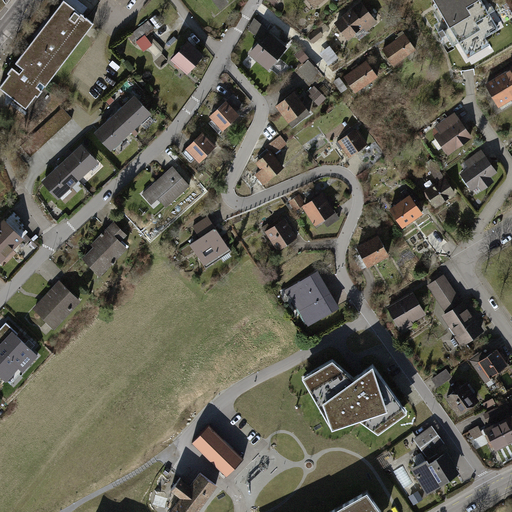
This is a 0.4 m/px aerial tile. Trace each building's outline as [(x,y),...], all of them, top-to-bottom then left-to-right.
[(104,23),(74,0),(10,87),(40,109),(104,23)] [(313,0),(322,10),(333,0),(313,0)] [(482,0),(437,0),(452,25),(448,27),(468,61),(490,48),(485,40),(501,31),(482,0)] [(374,2),(345,22),(361,43),(389,24),(374,2)] [(257,20),(249,30),(264,42),(272,32),(257,20)] [(418,33),(395,49),(407,67),(430,51),(418,33)] [(277,34),(258,54),(278,73),(297,53),(277,34)] [(211,56),(192,40),(177,59),(196,75),(211,56)] [(321,55),(329,68),(341,62),(333,48),(321,55)] [(378,60),(355,76),(368,96),(392,80),(378,60)] [(511,67),(485,81),(498,106),(511,98),(511,67)] [(308,92),(291,107),(307,126),(324,111),(308,92)] [(159,113),(141,94),(101,132),(119,151),(159,113)] [(252,116),(237,101),(221,117),(236,132),(252,116)] [(64,109),(44,128),(54,138),(73,119),(64,109)] [(479,142),(458,113),(434,131),(456,160),(479,142)] [(365,130),(348,143),(360,159),(378,146),(365,130)] [(229,149),(213,134),(198,150),(213,165),(229,149)] [(108,162),(89,142),(49,180),(67,200),(108,162)] [(261,156),(255,161),(261,168),(255,173),(264,184),(270,178),(285,165),(270,148),(261,156)] [(474,169),(465,174),(480,192),(487,188),(490,191),(504,183),(501,179),(507,174),(487,150),(468,161),(474,169)] [(151,194),(164,207),(171,200),(179,209),(202,187),(180,166),(151,194)] [(451,176),(432,187),(443,208),(463,196),(451,176)] [(336,211),(322,192),(303,206),(317,225),(336,211)] [(422,197),(403,209),(415,228),(434,215),(422,197)] [(201,236),(216,226),(209,216),(194,225),(201,236)] [(297,236),(284,217),(265,229),(278,248),(297,236)] [(32,238),(11,219),(0,231),(0,256),(8,264),(32,238)] [(127,233),(114,220),(91,244),(94,246),(83,257),(101,275),(129,246),(122,239),(127,233)] [(230,247),(216,226),(201,236),(190,242),(192,244),(196,251),(205,264),(206,267),(231,250),(230,247)] [(391,236),(368,248),(378,268),(401,256),(391,236)] [(196,251),(192,244),(182,251),(185,256),(196,251)] [(284,290),(307,326),(342,305),(319,269),(284,290)] [(447,274),(430,286),(449,313),(466,301),(447,274)] [(82,299),(60,279),(34,307),(56,327),(82,299)] [(416,292),(390,307),(403,330),(429,316),(416,292)] [(488,333),(466,301),(449,313),(444,316),(466,347),(488,333)] [(14,329),(0,344),(0,371),(7,378),(34,349),(14,329)] [(498,348),(480,361),(493,379),(511,366),(498,348)] [(334,360),(303,377),(333,429),(360,419),(379,433),(408,413),(373,365),(355,379),(334,360)] [(434,380),(439,389),(455,379),(449,370),(434,380)] [(472,383),(452,397),(466,417),(486,404),(472,383)] [(490,425),(511,413),(511,409),(509,403),(485,415),(490,425)] [(511,415),(486,428),(498,451),(511,443),(511,415)] [(446,441),(433,423),(414,437),(426,455),(446,441)] [(210,425),(191,444),(229,480),(247,461),(210,425)] [(443,449),(411,468),(425,493),(457,474),(443,449)] [(170,511),(197,511),(217,484),(198,471),(190,482),(186,479),(176,493),(181,497),(170,511)] [(381,511),(367,492),(332,511),(381,511)]
